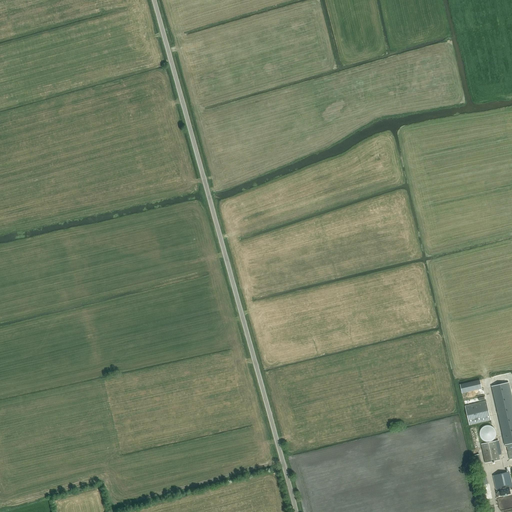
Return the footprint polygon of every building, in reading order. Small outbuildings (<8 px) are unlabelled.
[(461,384),(463,393),(477,389),(474,380),(461,384)] [(506,445),(511,443),(511,397),(509,383),(492,386),(505,445),(506,445)] [(478,402),(487,400),(484,388),(463,392),(465,403),(470,402),(469,399),(473,398),(474,401),(477,401),(478,402)] [(486,401),(465,406),(469,425),(491,420),(486,401)] [(482,427),(483,437),(496,436),(495,426),(482,427)] [(485,463),(500,459),(496,440),(491,442),(488,442),(481,444),(485,463)] [(500,489),(500,491),(498,492),(496,494),(499,496),(501,495),(501,496),(510,494),(510,490),(511,489),(511,486),(509,472),(493,475),(496,490),(500,489)] [(481,475),(483,485),(489,484),(487,474),(481,475)]
